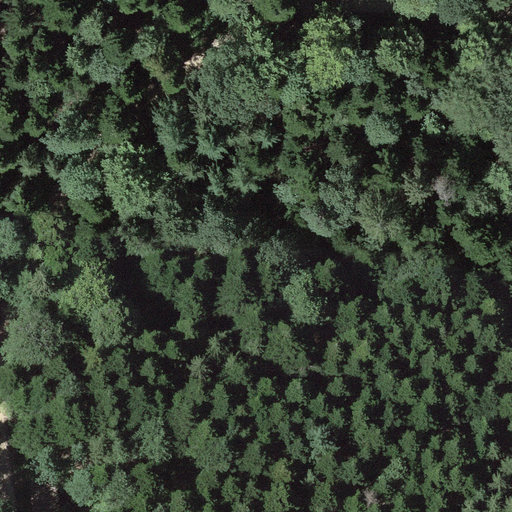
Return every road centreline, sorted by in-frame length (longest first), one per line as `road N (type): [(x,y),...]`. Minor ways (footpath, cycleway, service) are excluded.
road 1 (track): [(0,420),(17,230),(196,59),(288,4)]
road 2 (track): [(259,0),(367,10),(511,9)]
